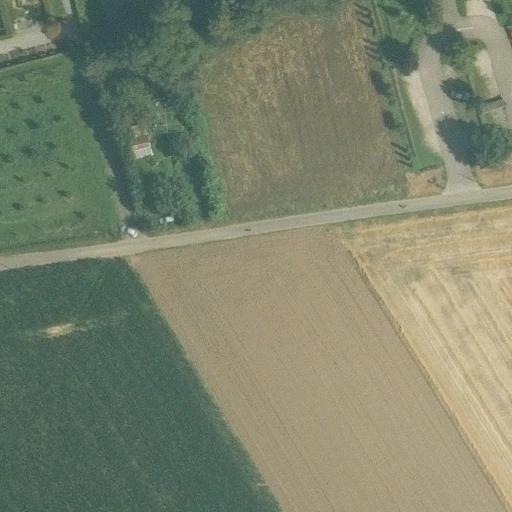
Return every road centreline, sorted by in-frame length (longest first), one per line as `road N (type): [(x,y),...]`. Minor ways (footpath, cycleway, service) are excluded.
road 1 (track): [(463,197),(133,243)]
road 2 (track): [(133,243),(89,72)]
road 3 (track): [(133,243),(0,264)]
